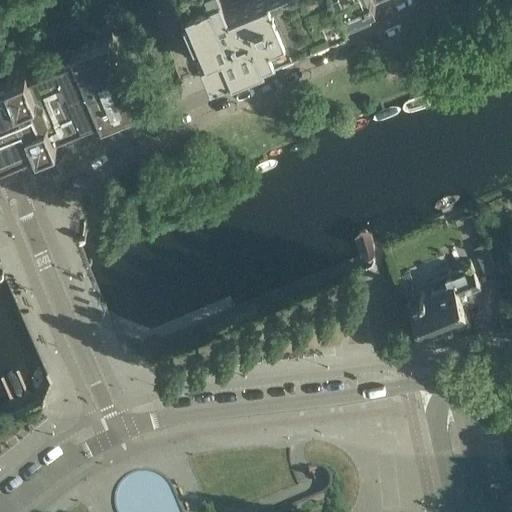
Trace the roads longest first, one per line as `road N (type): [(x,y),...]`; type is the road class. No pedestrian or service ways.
road 1 (residential): [(19,188),(124,132),(442,0)]
road 2 (tertiary): [(440,383),(118,431)]
road 3 (residential): [(118,431),(19,188)]
road 4 (tertiary): [(118,431),(5,511)]
road 5 (tertiary): [(471,511),(440,383)]
